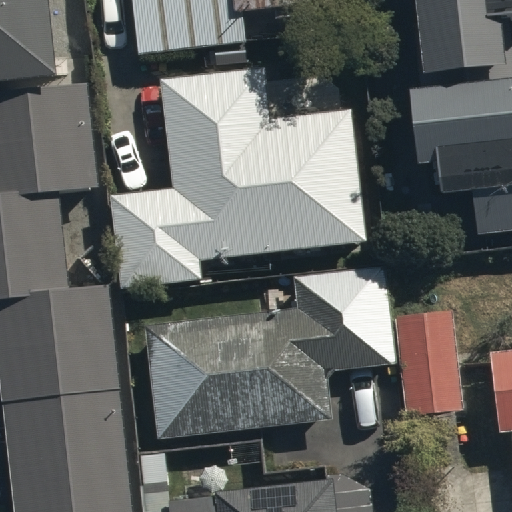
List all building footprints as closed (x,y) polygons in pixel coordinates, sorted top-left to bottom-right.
[(46,0),(0,0),(0,95),(55,90),(46,0)] [(306,0),(222,0),(225,21),(308,12),(306,0)] [(511,0),(409,0),(418,78),(511,67),(511,0)] [(254,79),(155,89),(166,197),(108,203),(117,295),(194,288),(192,267),(359,250),(345,117),(259,126),(254,79)] [(511,81),(411,93),(419,161),(439,158),(443,190),(469,187),(474,234),(511,229),(511,81)] [(84,93),(0,101),(0,204),(95,195),(84,93)] [(56,207),(0,212),(0,306),(65,300),(56,207)] [(290,316),(140,332),(151,442),(318,426),(312,375),(384,368),(375,276),(287,284),(290,316)] [(129,511),(108,298),(0,309),(0,416),(9,511),(129,511)] [(455,308),(396,314),(414,472),(463,467),(456,411),(467,409),(455,308)] [(511,355),(480,358),(488,443),(511,440),(511,355)] [(328,511),(326,490),(165,505),(165,511),(328,511)]
